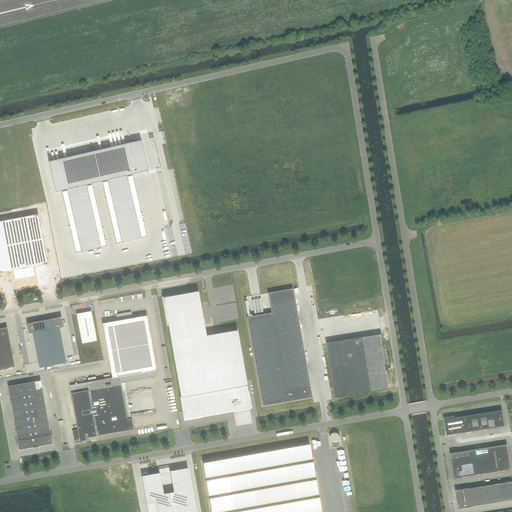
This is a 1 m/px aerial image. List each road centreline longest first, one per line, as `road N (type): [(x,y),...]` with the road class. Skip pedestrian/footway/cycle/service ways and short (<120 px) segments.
road 1 (unclassified): [(0,126),(346,45),(377,240)]
road 2 (unclassified): [(405,409),(0,483)]
road 3 (unclassified): [(377,240),(0,313)]
road 4 (unclassified): [(379,39),(404,236)]
road 5 (unclassified): [(377,240),(405,409)]
road 6 (unclassified): [(404,236),(431,405)]
